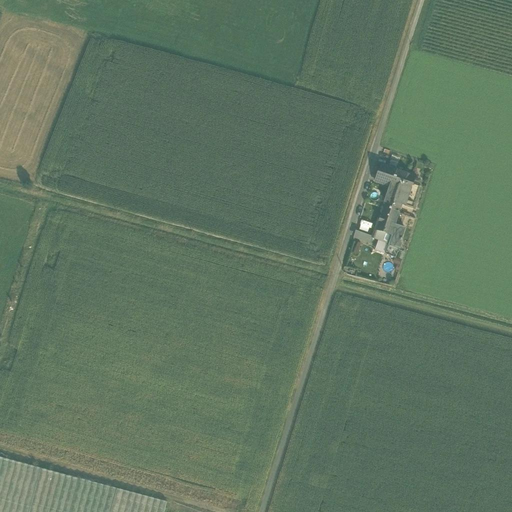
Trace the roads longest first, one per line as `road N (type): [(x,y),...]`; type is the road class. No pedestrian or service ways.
road 1 (unclassified): [(421,0),(261,511)]
road 2 (track): [(218,511),(16,458)]
